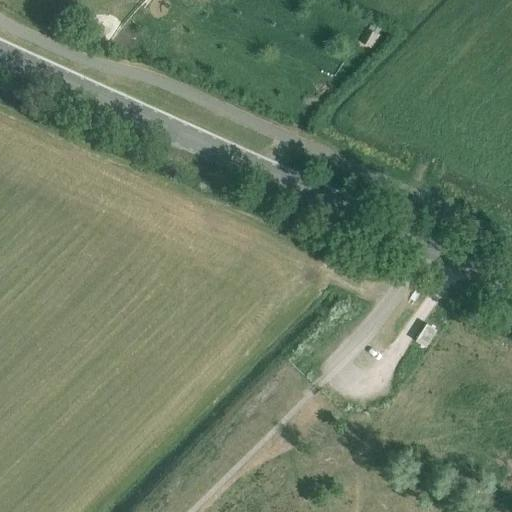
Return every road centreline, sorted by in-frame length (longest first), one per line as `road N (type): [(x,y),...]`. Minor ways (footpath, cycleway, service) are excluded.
road 1 (secondary): [(511,286),(0,53)]
road 2 (track): [(335,371),(356,389),(377,382),(459,261)]
